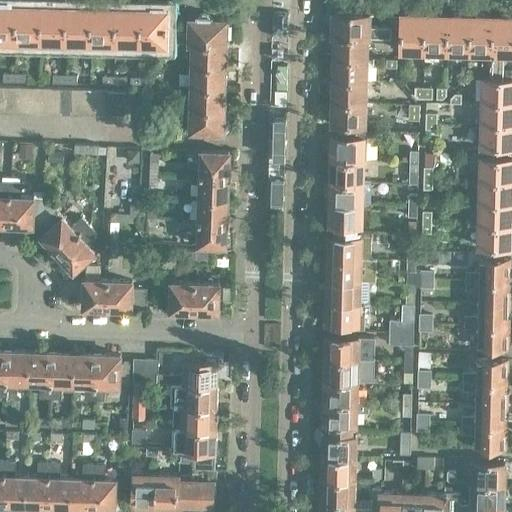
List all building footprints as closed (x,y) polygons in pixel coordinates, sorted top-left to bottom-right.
[(0,40),(17,41),(18,6),(10,5),(10,2),(0,2),(0,40)] [(166,45),(167,11),(167,9),(165,9),(165,7),(165,6),(164,5),(163,4),(161,4),(160,3),(159,3),(158,3),(156,4),(155,5),(154,6),(153,7),(153,9),(142,9),(141,44),(166,45)] [(41,41),(42,6),(34,6),(34,4),(19,4),(19,6),(18,6),(17,41),(41,41)] [(66,42),(67,7),(59,7),(59,5),(44,4),(44,6),(42,6),(41,41),(66,42)] [(91,43),(92,7),(84,7),(84,5),(69,5),(69,7),(67,7),(66,42),(91,43)] [(116,44),(117,8),(108,8),(108,6),(94,5),(94,7),(92,7),(91,43),(116,44)] [(141,44),(142,9),(133,9),(133,6),(119,6),(119,8),(117,8),(116,44),(141,44)] [(333,35),(335,35),(368,36),(368,38),(391,39),(391,29),(392,29),(392,27),(370,26),(370,14),(373,14),(373,13),(363,13),(362,12),(361,11),(359,11),(357,10),(355,11),(354,11),(353,12),(351,11),(351,12),(334,12),(334,17),(331,19),(331,28),(333,31),(333,35)] [(190,18),(190,31),(177,31),(178,12),(179,12),(179,11),(167,11),(166,45),(176,45),(176,43),(192,43),(192,42),(226,43),(226,36),(229,36),(229,35),(228,35),(229,22),(229,21),(226,21),(226,19),(211,19),(211,17),(210,15),(209,14),(208,14),(207,13),(206,12),(204,12),(203,13),(201,13),(200,15),(199,16),(199,18),(198,18),(198,19),(190,18)] [(425,51),(426,15),(418,14),(415,12),(409,11),(406,14),(402,14),(402,16),(391,15),(391,16),(392,16),(392,27),(392,29),(391,29),(391,39),(390,58),(397,58),(401,58),(401,51),(425,51)] [(448,52),(449,15),(441,15),(438,12),(432,12),(429,15),(426,15),(425,51),(448,52)] [(470,52),(471,16),(463,16),(461,13),(455,13),(451,15),(449,15),(448,52),(470,52)] [(493,53),(494,16),(486,16),(483,13),(477,13),(474,16),(471,16),(470,52),(492,53),(493,53)] [(497,16),(494,16),(493,53),(492,53),(492,63),(489,66),(489,70),(503,71),(504,53),(511,52),(511,16),(509,14),(501,14),(497,16)] [(367,45),(368,38),(368,36),(335,35),(335,43),(333,45),(332,51),(334,54),(334,56),(367,57),(367,45)] [(226,52),(226,43),(192,42),(192,43),(191,64),(225,65),(225,62),(227,60),(228,54),(226,52)] [(366,79),(367,57),(334,56),(334,65),(332,67),(332,73),(334,75),(334,78),(366,79)] [(397,58),(390,58),(385,58),(385,67),(397,67),(397,58)] [(225,74),(225,65),(191,64),(190,86),(225,87),(225,84),(227,82),(227,76),(225,74)] [(14,82),(14,73),(2,73),(2,82),(14,82)] [(14,82),(27,82),(27,73),(14,73),(14,82)] [(52,74),(52,83),(64,84),(64,74),(52,74)] [(77,75),(64,74),(64,84),(76,84),(77,75)] [(102,76),(102,84),(114,85),(114,76),(102,76)] [(127,76),(114,76),(114,85),(127,85),(127,76)] [(139,85),(144,79),(141,77),(130,76),(130,85),(139,85)] [(511,78),(503,78),(489,77),(489,78),(482,78),(482,100),(511,100),(511,78)] [(366,101),(366,79),(334,78),(334,87),(332,89),(331,95),(333,97),(333,100),(366,101)] [(151,98),(151,86),(151,85),(147,82),(142,87),(141,98),(151,98)] [(0,111),(10,112),(11,86),(0,86),(0,111)] [(22,113),(23,87),(11,86),(10,112),(22,113)] [(224,95),(225,87),(190,86),(190,108),(224,109),(224,106),(226,104),(226,98),(224,95)] [(423,98),(424,86),(414,86),(414,93),(417,97),(423,98)] [(432,86),(424,86),(423,98),(432,98),(432,86)] [(437,86),(436,98),(442,98),(446,94),(447,87),(437,86)] [(34,113),(35,87),(23,87),(22,113),(34,113)] [(46,113),(48,87),(35,87),(34,113),(46,113)] [(58,114),(59,88),(48,87),(46,113),(58,114)] [(70,114),(71,88),(59,88),(58,114),(70,114)] [(83,105),(83,88),(71,88),(70,114),(82,114),(83,105)] [(95,115),(95,89),(83,88),(83,105),(82,114),(95,115)] [(108,112),(108,89),(95,89),(95,115),(107,115),(108,112)] [(126,90),(108,89),(108,112),(126,112),(126,111),(124,111),(125,91),(126,91),(126,90)] [(450,97),(450,102),(461,102),(461,93),(455,92),(450,97)] [(365,124),(366,101),(333,100),(333,109),(331,111),(331,117),(333,119),(333,123),(365,124)] [(511,100),(482,100),(481,122),(511,122),(511,100)] [(150,102),(141,101),(141,113),(150,114),(150,102)] [(409,103),(409,111),(420,111),(420,103),(409,103)] [(224,117),(224,109),(190,108),(189,130),(223,131),(224,129),(226,129),(227,128),(228,128),(228,127),(229,126),(229,125),(230,123),(230,122),(229,121),(229,119),(228,118),(227,117),(226,117),(224,117)] [(420,119),(420,111),(409,111),(409,119),(420,119)] [(426,112),(425,120),(437,120),(437,112),(426,112)] [(150,126),(150,114),(141,113),(141,125),(150,126)] [(437,129),(437,120),(425,120),(425,128),(437,129)] [(511,122),(481,122),(481,144),(511,144),(511,122)] [(332,154),(332,157),(364,158),(364,157),(366,157),(367,145),(364,145),(365,128),(339,127),(338,135),(332,135),(332,144),(330,146),(330,152),(332,154)] [(34,143),(20,142),(19,156),(33,157),(34,143)] [(86,152),(87,144),(75,144),(74,151),(86,152)] [(98,152),(98,145),(98,144),(87,144),(86,152),(98,152)] [(127,149),(127,161),(140,162),(140,150),(127,149)] [(202,149),(201,173),(231,174),(231,170),(229,170),(230,151),(202,149)] [(418,159),(419,149),(409,149),(409,159),(418,159)] [(48,150),(48,162),(64,162),(64,151),(48,150)] [(150,152),(149,171),(159,172),(160,152),(150,152)] [(511,156),(481,156),(481,178),(511,179),(511,156)] [(363,180),(364,158),(332,157),(331,166),(329,168),(329,174),(331,176),(331,179),(363,180)] [(418,182),(418,159),(409,159),(408,182),(418,182)] [(423,165),(423,177),(433,177),(433,166),(423,165)] [(34,192),(44,193),(44,191),(45,169),(33,168),(32,192),(34,192)] [(159,185),(159,172),(149,171),(149,185),(159,185)] [(231,178),(231,174),(201,173),(200,196),(228,198),(229,178),(231,178)] [(0,222),(10,223),(11,177),(2,177),(2,180),(0,180),(0,222)] [(20,177),(12,177),(11,177),(10,223),(33,224),(33,223),(34,196),(22,195),(22,181),(20,181),(20,177)] [(423,177),(423,188),(433,188),(433,177),(423,177)] [(511,179),(481,178),(480,200),(511,201),(511,179)] [(370,180),(363,180),(331,179),(331,188),(329,190),(329,196),(331,198),(330,201),(362,202),(370,202),(370,180)] [(44,193),(34,192),(34,196),(33,223),(43,233),(63,216),(63,215),(49,199),(49,191),(44,191),(44,193)] [(417,203),(417,193),(408,193),(408,203),(417,203)] [(227,217),(228,198),(200,196),(199,220),(229,221),(229,217),(227,217)] [(130,214),(130,222),(138,222),(139,198),(131,197),(130,214)] [(437,199),(423,199),(423,209),(422,209),(422,221),(431,221),(432,210),(437,210),(437,199)] [(511,201),(480,200),(479,223),(511,224),(511,221),(511,220),(511,201)] [(361,224),(362,202),(330,201),(330,210),(328,212),(328,217),(330,220),(330,223),(334,223),(359,224),(361,224)] [(417,215),(417,203),(408,203),(408,215),(417,215)] [(160,208),(148,208),(147,208),(146,218),(159,218),(160,208)] [(58,252),(89,224),(82,216),(72,225),(63,216),(43,233),(42,234),(58,252)] [(159,230),(159,218),(146,218),(146,229),(159,230)] [(407,232),(416,232),(417,219),(408,219),(407,232)] [(229,224),(229,221),(199,220),(198,244),(226,245),(227,224),(229,224)] [(431,232),(431,221),(422,221),(422,232),(431,232)] [(359,235),(359,224),(334,223),(334,233),(359,235)] [(511,232),(511,224),(479,223),(479,245),(511,246),(511,242),(511,241),(511,232)] [(95,251),(86,241),(96,232),(89,224),(58,252),(74,270),(95,251)] [(118,245),(118,232),(110,232),(110,244),(118,245)] [(374,235),(359,235),(334,233),(330,233),(329,237),(327,239),(327,245),(329,247),(329,255),(361,256),(373,257),(374,235)] [(117,257),(118,245),(110,244),(109,256),(117,257)] [(196,261),(196,249),(186,248),(186,261),(196,261)] [(416,258),(416,248),(407,248),(406,257),(416,258)] [(438,249),(416,248),(416,258),(415,277),(434,278),(434,270),(429,270),(429,262),(437,262),(438,249)] [(206,249),(196,249),(196,261),(206,262),(206,249)] [(361,278),(361,256),(329,255),(329,259),(327,261),(327,267),(329,269),(328,278),(361,278)] [(415,277),(416,258),(406,257),(406,269),(409,269),(408,282),(415,282),(415,277)] [(511,258),(480,257),(480,269),(467,269),(466,279),(510,280),(511,258)] [(434,287),(434,278),(415,277),(415,282),(420,282),(420,287),(434,287)] [(108,307),(109,279),(85,278),(84,306),(108,307)] [(360,300),(361,278),(328,278),(328,280),(326,283),(326,288),(328,291),(328,300),(360,300)] [(127,279),(109,279),(108,307),(147,308),(147,288),(132,288),(133,279),(127,279)] [(510,302),(510,280),(466,279),(466,288),(479,288),(479,301),(510,302)] [(195,310),(196,282),(172,281),(171,299),(156,299),(156,308),(195,310)] [(220,283),(212,282),(196,282),(195,310),(219,311),(220,283)] [(405,292),(405,302),(414,302),(415,292),(405,292)] [(361,326),(368,326),(369,302),(360,301),(360,300),(328,300),(328,302),(326,305),(325,310),(327,313),(327,322),(328,322),(329,322),(361,323),(361,326)] [(509,324),(510,302),(479,301),(479,313),(465,313),(465,323),(509,324)] [(414,330),(414,302),(405,302),(405,319),(389,318),(389,329),(414,330)] [(419,321),(432,321),(433,313),(419,312),(419,321)] [(419,330),(421,330),(432,330),(432,321),(419,321),(419,330)] [(508,347),(509,324),(465,323),(464,332),(478,332),(478,346),(508,347)] [(413,358),(414,330),(389,329),(388,343),(404,344),(404,358),(413,358)] [(326,354),(326,356),(358,357),(359,335),(328,334),(327,334),(327,343),(324,346),(324,351),(326,354)] [(0,394),(7,395),(8,349),(0,349),(0,394)] [(30,380),(31,350),(8,349),(7,395),(16,395),(17,380),(30,380)] [(51,397),(53,351),(31,350),(30,380),(40,380),(39,396),(51,397)] [(74,382),(75,352),(53,351),(51,397),(61,398),(62,381),(74,382)] [(419,351),(418,365),(430,365),(430,351),(419,351)] [(96,398),(98,352),(75,352),(74,382),(84,382),(84,398),(96,398)] [(121,353),(98,352),(96,398),(107,399),(107,383),(120,384),(121,353)] [(358,379),(358,357),(326,356),(326,365),(324,367),(324,373),(326,376),(326,378),(358,379)] [(134,381),(142,381),(145,382),(146,359),(135,358),(134,381)] [(185,374),(176,374),(176,383),(185,383),(185,382),(217,383),(217,361),(215,361),(215,358),(206,358),(206,361),(185,360),(185,374)] [(412,371),(413,358),(404,358),(403,371),(412,371)] [(508,359),(478,358),(478,370),(463,370),(463,380),(508,381),(508,359)] [(158,373),(158,359),(146,359),(145,382),(148,382),(157,382),(158,373)] [(176,383),(176,374),(158,373),(157,382),(168,383),(172,383),(176,383)] [(417,377),(417,386),(431,386),(431,377),(417,377)] [(357,401),(358,379),(326,378),(325,387),(323,389),(323,395),(325,397),(325,400),(357,401)] [(507,403),(508,381),(463,380),(462,389),(477,389),(477,402),(507,403)] [(148,404),(148,382),(145,382),(142,381),(134,381),(134,403),(148,404)] [(217,386),(217,383),(185,382),(185,383),(176,383),(172,383),(171,404),(174,404),(216,405),(216,397),(218,395),(218,389),(217,386)] [(412,402),(412,392),(403,392),(402,402),(412,402)] [(369,402),(357,401),(325,400),(325,409),(323,411),(322,417),(324,419),(324,423),(329,423),(329,422),(353,423),(353,420),(357,421),(357,411),(369,411),(369,402)] [(411,415),(412,402),(402,402),(402,415),(411,415)] [(506,425),(507,403),(477,402),(477,414),(462,414),(461,424),(506,425)] [(147,418),(148,404),(134,403),(133,417),(147,418)] [(216,414),(216,405),(174,404),(173,426),(215,428),(216,424),(218,422),(218,416),(216,414)] [(430,413),(417,412),(416,412),(416,421),(429,421),(430,413)] [(6,416),(6,424),(18,425),(18,417),(6,416)] [(30,417),(30,425),(42,425),(42,418),(30,417)] [(51,418),(50,426),(62,426),(63,418),(51,418)] [(120,418),(119,433),(129,433),(129,418),(120,418)] [(83,419),(83,427),(95,427),(95,419),(83,419)] [(415,430),(418,430),(429,430),(429,421),(416,421),(415,430)] [(353,434),(353,423),(329,422),(329,423),(328,433),(324,433),(324,436),(322,438),(322,444),(324,446),(323,455),(356,456),(357,435),(353,434)] [(506,447),(506,425),(461,424),(461,433),(476,433),(476,447),(506,447)] [(215,450),(215,428),(173,426),(173,448),(182,448),(182,449),(198,449),(204,449),(204,452),(213,453),(213,450),(215,450)] [(131,443),(143,443),(143,429),(132,429),(131,443)] [(20,431),(8,430),(8,438),(20,439),(20,431)] [(42,431),(30,431),(30,439),(42,439),(42,431)] [(63,432),(51,432),(51,440),(63,440),(63,432)] [(402,432),(402,453),(411,453),(411,432),(402,432)] [(95,433),(83,433),(83,441),(95,441),(95,433)] [(157,455),(157,446),(146,446),(146,455),(157,455)] [(180,460),(181,449),(173,449),(173,460),(179,460),(180,460)] [(198,449),(182,449),(181,449),(180,460),(179,460),(179,461),(190,462),(190,474),(180,474),(179,502),(200,503),(200,505),(211,505),(211,503),(213,503),(213,499),(215,500),(216,468),(197,467),(198,449)] [(355,478),(356,456),(323,455),(323,458),(321,460),(321,466),(323,468),(323,477),(355,478)] [(427,467),(428,455),(417,455),(417,467),(427,467)] [(404,458),(392,458),(392,467),(404,467),(404,458)] [(26,503),(27,474),(15,474),(16,460),(5,459),(4,502),(26,503)] [(473,460),(473,468),(472,483),(505,483),(505,475),(507,472),(507,467),(505,464),(505,461),(473,460)] [(49,504),(50,461),(38,461),(37,475),(27,474),(26,503),(49,504)] [(71,504),(72,476),(60,476),(61,461),(50,461),(49,504),(71,504)] [(93,505),(95,463),(82,462),(81,476),(72,476),(71,504),(93,505)] [(104,463),(95,463),(93,505),(115,506),(116,490),(118,487),(119,482),(117,479),(117,477),(124,477),(125,464),(114,464),(114,478),(103,477),(104,463)] [(381,476),(381,468),(372,467),(371,479),(378,479),(381,476)] [(449,481),(456,482),(456,470),(447,470),(447,478),(449,481)] [(157,505),(158,473),(135,472),(134,504),(137,505),(139,507),(145,507),(148,505),(157,505)] [(179,502),(180,474),(158,473),(157,505),(165,505),(167,508),(173,508),(175,506),(179,506),(179,502)] [(354,500),(355,478),(323,477),(323,480),(321,482),(321,488),(322,490),(322,499),(354,500)] [(505,486),(505,483),(472,483),(472,503),(504,504),(504,497),(507,494),(507,489),(505,486)] [(446,511),(447,491),(457,491),(457,485),(444,485),(444,494),(425,493),(424,511),(446,511)] [(380,498),(380,491),(381,491),(381,487),(372,487),(372,498),(380,498)] [(402,511),(403,492),(381,491),(380,491),(380,498),(380,509),(379,511),(402,511)] [(504,509),(504,504),(472,503),(459,503),(460,491),(457,491),(447,491),(446,511),(511,511),(509,509),(504,509)] [(424,511),(425,493),(403,492),(402,511),(424,511)] [(380,509),(380,498),(372,498),(372,509),(380,509)] [(354,511),(354,510),(354,500),(322,499),(321,511),(356,511),(357,511),(354,511)]
